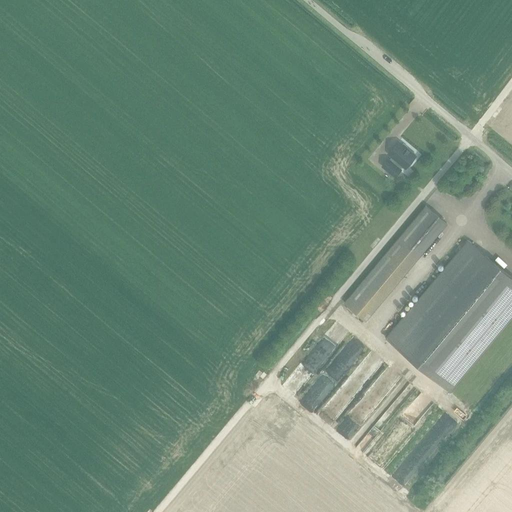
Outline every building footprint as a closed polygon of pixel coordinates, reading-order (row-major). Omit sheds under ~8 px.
[(388,159),(382,166),(394,177),(401,170),(400,169),(402,166),(405,169),(416,156),(399,142),(388,154),(393,158),(390,161),(388,159)] [(351,309),(365,320),(446,223),(433,212),(426,206),(344,303),(351,309)] [(511,316),(511,277),(467,241),(386,338),(450,392),(511,316)] [(333,286),(325,300),(332,304),(340,289),(333,286)] [(323,395),(363,353),(355,345),(315,387),(323,395)] [(371,356),(379,365),(388,358),(380,348),(371,356)] [(371,371),(376,364),(369,357),(363,364),(371,371)] [(289,378),(302,388),(317,367),(305,358),(289,378)] [(364,437),(369,442),(376,436),(371,431),(364,437)]
